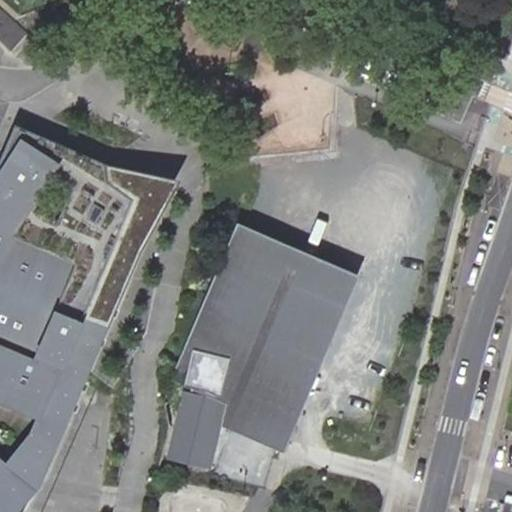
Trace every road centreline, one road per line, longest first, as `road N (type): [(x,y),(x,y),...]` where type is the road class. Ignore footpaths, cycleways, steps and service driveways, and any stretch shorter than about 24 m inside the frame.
road 1 (residential): [(0,84),(30,85),(181,5),(232,1),(511,108)]
road 2 (residential): [(511,231),(439,473)]
